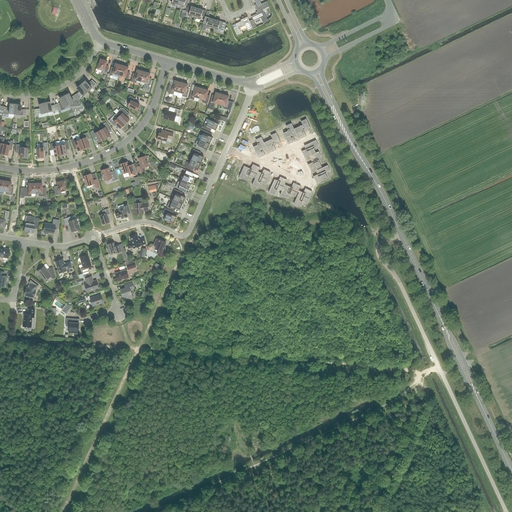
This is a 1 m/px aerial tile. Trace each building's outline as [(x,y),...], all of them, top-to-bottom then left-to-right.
[(179,0),(178,5),(179,5),(179,7),(183,8),(183,7),(184,7),(185,5),(187,6),(188,0),(179,0)] [(269,6),(267,2),(268,1),(267,0),(253,0),(256,4),(254,5),(258,12),(263,9),(263,10),(269,7),(269,6)] [(195,16),(197,8),(191,6),(188,6),(186,12),(189,12),(189,13),(189,12),(188,15),(189,15),(189,16),(192,18),(193,16),(195,16)] [(203,9),(197,8),(195,16),(196,17),(196,19),(200,20),(200,19),(201,19),(202,16),(201,16),(204,17),(206,11),(203,10),(203,9)] [(268,21),(267,19),(263,10),(263,9),(258,12),(258,13),(251,17),(253,21),(260,18),(263,23),(268,21)] [(237,27),(234,28),(233,28),(237,36),(237,37),(243,34),(243,33),(240,27),(245,25),(248,31),(252,29),(253,28),(250,22),(247,17),(248,17),(248,16),(240,20),(241,21),(235,24),(237,27)] [(209,27),(212,28),(214,19),(208,17),(208,18),(205,17),(202,29),(204,30),(205,29),(206,27),(208,28),(209,28),(209,27)] [(213,30),(220,32),(220,31),(221,28),(224,29),(226,23),(220,21),(214,19),(212,28),(214,28),(213,30)] [(107,61),(100,59),(99,63),(98,62),(97,66),(98,67),(98,69),(102,70),(101,73),(106,74),(108,67),(105,66),(107,61)] [(109,74),(112,75),(119,77),(119,75),(122,64),(118,63),(118,64),(115,63),(114,69),(111,68),(109,74)] [(122,64),(119,75),(125,77),(125,79),(128,79),(130,73),(127,73),(128,67),(126,66),(126,65),(122,64)] [(141,81),(144,71),(140,69),(140,70),(137,70),(136,75),(133,74),(131,82),(136,83),(137,80),(141,81)] [(144,71),(141,81),(145,83),(144,85),(149,87),(151,80),(148,79),(150,73),(147,73),(148,72),(144,71)] [(80,83),(88,92),(92,88),(92,87),(94,86),(94,87),(96,84),(92,80),(88,84),(85,80),(84,82),(83,81),(80,83)] [(178,92),(181,81),(178,80),(177,81),(175,81),(173,86),(169,85),(167,92),(173,94),(174,91),(178,92)] [(181,81),(178,92),(182,93),(182,96),(187,98),(189,91),(186,90),(188,84),(185,84),(185,83),(181,81)] [(80,91),(75,94),(79,99),(82,97),(81,97),(83,95),(88,92),(80,83),(78,86),(78,87),(77,88),(80,91)] [(199,98),(202,87),(198,86),(198,87),(195,87),(194,92),(191,91),(189,98),(194,100),(195,97),(199,98)] [(103,91),(101,93),(104,96),(110,89),(103,87),(102,88),(103,91)] [(202,87),(199,98),(203,99),(202,102),(207,104),(209,97),(207,96),(208,90),(205,90),(206,88),(202,87)] [(219,104),(223,93),(219,92),(218,93),(216,93),(214,98),(211,97),(208,108),(213,110),(215,103),(219,104)] [(67,93),(64,95),(69,104),(70,107),(81,106),(81,105),(79,102),(80,101),(79,99),(75,94),(71,97),(69,93),(67,94),(67,93)] [(223,93),(219,104),(224,105),(223,108),(228,110),(230,103),(227,102),(229,96),(226,95),(226,94),(223,93)] [(64,107),(69,104),(64,95),(60,96),(61,97),(59,98),(61,103),(59,104),(59,103),(56,104),(58,110),(59,112),(62,111),(62,110),(64,110),(65,108),(64,107)] [(130,96),(128,98),(127,100),(130,102),(128,106),(136,110),(140,105),(134,101),(135,99),(130,96)] [(48,101),(45,102),(47,112),(52,111),(52,112),(58,110),(56,104),(53,105),(53,106),(51,106),(50,101),(48,102),(48,101)] [(41,109),(38,109),(35,109),(36,117),(39,117),(39,114),(47,112),(45,102),(41,103),(39,104),(41,109)] [(4,107),(1,116),(7,117),(8,113),(14,114),(15,103),(11,103),(11,104),(9,103),(9,109),(7,108),(4,107)] [(19,104),(15,103),(14,114),(19,115),(19,116),(22,116),(25,116),(25,110),(22,110),(20,110),(21,105),(19,105),(19,104)] [(116,115),(125,124),(129,120),(126,117),(129,114),(123,108),(122,109),(121,108),(119,110),(120,111),(119,112),(118,112),(116,114),(116,115)] [(164,116),(164,118),(168,119),(168,120),(174,121),(176,116),(179,117),(181,110),(175,109),(174,112),(172,112),(170,111),(170,112),(166,111),(165,112),(164,113),(163,115),(164,116)] [(125,124),(116,115),(115,114),(108,121),(114,126),(116,124),(120,129),(125,124)] [(300,126),(294,129),(297,135),(299,139),(306,136),(304,131),(310,128),(306,119),(301,121),(302,125),(301,125),(299,126),(300,126)] [(205,123),(203,128),(209,131),(211,128),(216,130),(219,124),(209,120),(207,124),(205,123)] [(100,130),(105,139),(110,136),(109,133),(111,132),(106,122),(103,124),(105,127),(100,130)] [(288,131),(283,133),(288,144),(295,141),(293,137),(297,135),(294,129),(291,123),(286,126),(288,130),(287,130),(288,131)] [(200,140),(210,144),(212,138),(207,135),(209,133),(202,129),(199,134),(202,136),(200,140)] [(99,142),(105,139),(100,130),(94,133),(93,131),(90,132),(93,138),(94,137),(96,140),(98,139),(99,142)] [(159,132),(157,140),(161,142),(161,140),(167,141),(167,138),(171,139),(173,133),(166,131),(166,134),(159,132)] [(84,138),(80,139),(84,149),(90,146),(87,140),(90,139),(88,132),(82,134),(84,138)] [(269,140),(264,143),(267,149),(269,153),(276,150),(274,145),(280,142),(276,133),(271,135),(272,139),(271,139),(269,140)] [(258,145),(253,147),(258,158),(265,155),(263,151),(267,149),(264,143),(261,137),(256,140),(257,144),(258,145)] [(78,151),(84,149),(80,139),(77,140),(76,138),(70,140),(73,146),(76,145),(78,151)] [(3,144),(1,154),(7,155),(9,148),(11,149),(13,141),(10,140),(10,142),(8,141),(7,145),(3,144)] [(65,144),(59,145),(61,155),(67,154),(66,148),(69,147),(68,140),(65,141),(65,144)] [(200,140),(199,143),(196,142),(195,144),(196,145),(195,148),(201,150),(202,147),(207,150),(210,144),(200,140)] [(306,149),(301,151),(304,158),(309,156),(316,153),(314,148),(315,148),(315,147),(318,146),(316,140),(310,143),(304,145),(306,149)] [(40,146),(40,147),(37,148),(37,158),(44,157),(44,151),(48,151),(47,142),(43,143),(43,145),(41,145),(40,146)] [(55,156),(61,155),(59,145),(56,146),(55,143),(49,144),(51,150),(54,150),(55,156)] [(27,147),(24,147),(25,144),(20,144),(20,145),(16,145),(15,153),(20,153),(19,157),(23,157),(23,156),(27,156),(27,147)] [(192,159),(201,163),(204,157),(198,155),(200,152),(193,149),(191,154),(193,155),(192,159)] [(312,162),(308,164),(311,172),(321,167),(319,161),(319,159),(318,160),(318,158),(321,157),(319,151),(316,153),(309,156),(312,162)] [(140,165),(137,167),(139,174),(143,173),(141,168),(149,166),(146,156),(138,158),(140,165)] [(198,169),(201,163),(192,159),(190,163),(187,162),(185,167),(191,170),(193,167),(198,169)] [(132,164),(132,165),(129,166),(127,162),(126,161),(124,162),(124,163),(119,164),(123,174),(128,172),(130,177),(136,175),(132,164)] [(244,166),(239,176),(240,176),(245,178),(247,174),(248,175),(249,176),(249,175),(255,178),(258,172),(260,167),(253,164),(251,169),(244,166)] [(317,174),(313,176),(316,183),(327,178),(325,173),(326,173),(326,172),(330,171),(327,165),(322,168),(316,171),(317,174)] [(111,175),(110,172),(109,168),(108,168),(107,167),(105,168),(105,169),(101,170),(104,181),(112,178),(113,181),(117,180),(115,174),(111,175)] [(181,175),(179,179),(191,184),(194,178),(192,177),(194,174),(190,172),(184,169),(181,175)] [(255,178),(253,184),(258,186),(260,182),(261,181),(265,183),(270,172),(264,169),(262,173),(258,172),(255,178)] [(91,174),(83,176),(86,186),(94,184),(96,188),(99,187),(97,179),(93,180),(91,174)] [(138,177),(134,178),(135,182),(132,183),(133,186),(140,184),(138,177)] [(274,179),(269,192),(270,191),(275,194),(276,190),(277,190),(277,189),(282,191),(285,184),(287,180),(280,177),(278,181),(274,179)] [(175,187),(175,188),(182,191),(186,192),(187,190),(189,190),(191,184),(179,179),(178,183),(175,187)] [(11,182),(5,181),(3,191),(7,191),(6,194),(12,195),(13,188),(10,187),(11,182)] [(61,191),(65,191),(63,181),(57,182),(58,187),(54,188),(55,195),(61,194),(61,191)] [(35,193),(35,183),(28,183),(28,189),(24,189),(24,196),(31,196),(31,193),(35,193)] [(35,183),(35,193),(39,193),(39,196),(46,196),(46,189),(42,189),(42,183),(35,183)] [(282,191),(280,195),(281,195),(281,194),(286,196),(287,193),(289,193),(288,194),(290,194),(296,196),(301,186),(293,183),(291,187),(285,184),(282,191)] [(300,191),(294,203),(294,204),(295,203),(300,205),(302,201),(302,200),(307,202),(312,191),(305,188),(303,192),(300,191)] [(173,199),(183,204),(185,197),(180,195),(181,192),(175,189),(172,194),(175,195),(173,199)] [(135,203),(134,203),(135,214),(143,214),(143,211),(148,210),(147,204),(142,204),(142,203),(142,198),(134,199),(135,203)] [(180,210),(183,204),(173,199),(171,203),(169,202),(167,207),(173,210),(175,207),(180,210)] [(119,210),(120,212),(115,213),(117,218),(121,217),(121,218),(127,217),(127,214),(130,213),(129,209),(128,209),(127,204),(124,204),(125,208),(119,210)] [(165,208),(162,213),(166,215),(164,219),(167,220),(166,221),(170,223),(170,222),(174,223),(177,217),(171,215),(173,212),(165,208)] [(107,215),(110,214),(108,209),(102,210),(103,214),(100,215),(103,225),(109,222),(107,215)] [(67,218),(63,219),(65,225),(68,224),(69,226),(70,227),(72,232),(73,231),(74,231),(75,232),(76,231),(77,230),(79,229),(77,225),(78,225),(77,222),(78,221),(77,219),(76,219),(75,215),(71,216),(67,218)] [(33,233),(33,228),(34,224),(37,224),(38,218),(29,216),(26,222),(25,222),(24,231),(33,233)] [(44,232),(44,233),(48,234),(48,233),(53,234),(54,226),(58,227),(59,220),(53,219),(52,224),(44,223),(42,232),(44,232)] [(137,235),(130,237),(132,243),(127,244),(128,248),(133,247),(133,248),(136,247),(136,248),(137,247),(140,246),(146,244),(144,238),(138,240),(137,235)] [(162,258),(165,251),(162,250),(165,243),(156,239),(154,244),(157,245),(155,249),(160,251),(158,256),(162,258)] [(114,242),(106,244),(108,248),(107,248),(108,254),(114,253),(114,254),(121,252),(119,245),(115,246),(114,242)] [(0,257),(8,258),(9,249),(4,248),(3,250),(0,249),(1,249),(0,248),(0,257)] [(88,255),(80,257),(83,268),(81,269),(83,273),(89,271),(87,267),(91,266),(88,255)] [(63,259),(55,261),(59,273),(67,271),(66,269),(72,267),(70,262),(65,264),(64,263),(63,259)] [(134,262),(126,264),(128,270),(136,267),(134,262)] [(44,267),(37,271),(44,281),(51,276),(51,277),(52,279),(56,278),(53,271),(49,272),(49,273),(44,267)] [(126,269),(115,273),(118,282),(129,278),(126,269)] [(87,283),(85,284),(87,292),(99,288),(96,280),(92,282),(92,280),(91,276),(85,278),(87,283)] [(33,286),(29,282),(29,283),(30,284),(29,288),(26,288),(24,295),(28,296),(27,298),(30,299),(31,299),(31,297),(34,298),(36,288),(37,289),(39,286),(35,283),(33,286)] [(124,285),(125,288),(120,290),(122,297),(125,296),(126,299),(132,297),(130,290),(134,288),(132,282),(124,285)] [(90,298),(92,306),(103,302),(101,295),(90,298)] [(24,314),(24,322),(23,321),(23,327),(31,327),(32,317),(34,317),(35,309),(28,309),(28,314),(24,314)] [(66,318),(66,326),(69,326),(68,333),(78,333),(79,319),(66,318)]
